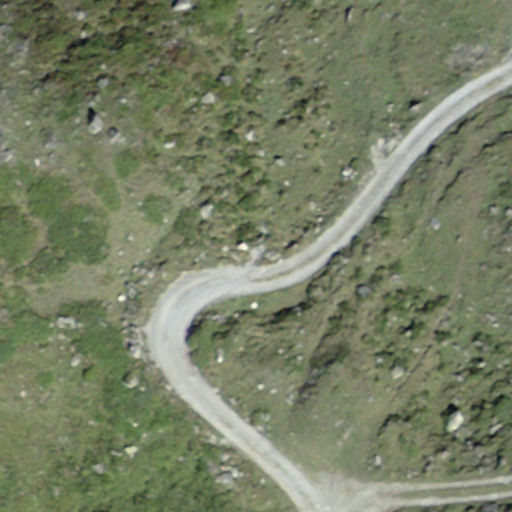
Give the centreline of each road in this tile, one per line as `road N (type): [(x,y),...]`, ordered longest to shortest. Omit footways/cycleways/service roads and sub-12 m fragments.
road 1 (track): [(317,511),(276,462),(191,386),(172,354),(175,311),(204,287),(264,278),(314,257),(428,128),(511,70)]
road 2 (track): [(315,507),(511,484)]
